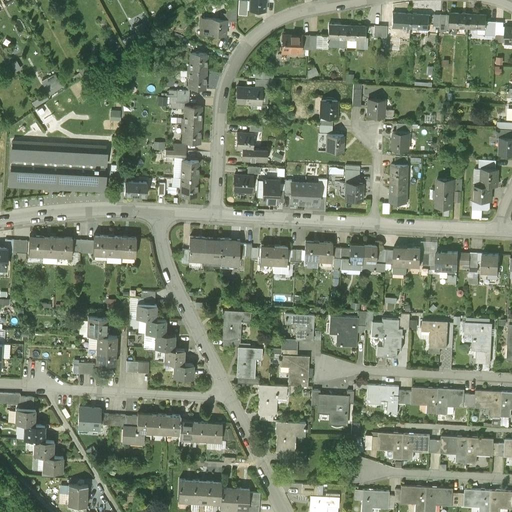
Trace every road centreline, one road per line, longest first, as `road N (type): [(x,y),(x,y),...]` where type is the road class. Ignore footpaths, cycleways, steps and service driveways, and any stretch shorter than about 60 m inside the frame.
road 1 (residential): [(370,0),(281,19),(241,53),(222,93),(215,216)]
road 2 (residential): [(160,213),(169,276),(227,397)]
road 3 (residential): [(511,378),(327,367)]
road 4 (residential): [(227,397),(43,389)]
road 5 (residential): [(0,223),(160,213)]
road 6 (residential): [(215,216),(373,226)]
road 7 (residential): [(511,479),(362,472)]
road 8 (residential): [(43,389),(118,511)]
road 9 (residential): [(373,226),(502,233)]
